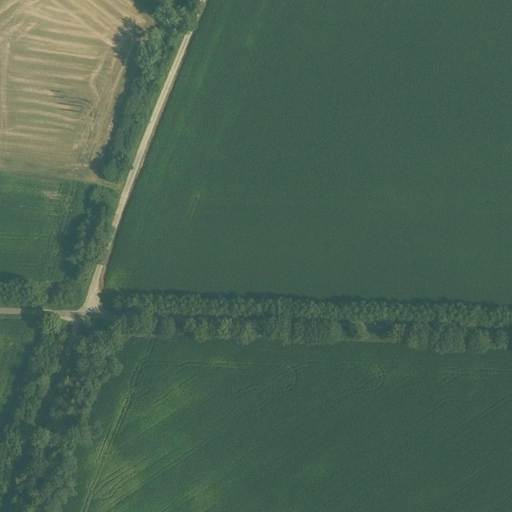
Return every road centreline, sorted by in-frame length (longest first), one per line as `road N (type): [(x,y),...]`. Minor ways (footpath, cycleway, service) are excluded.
road 1 (track): [(202,0),(5,511)]
road 2 (unclassified): [(511,334),(0,313)]
